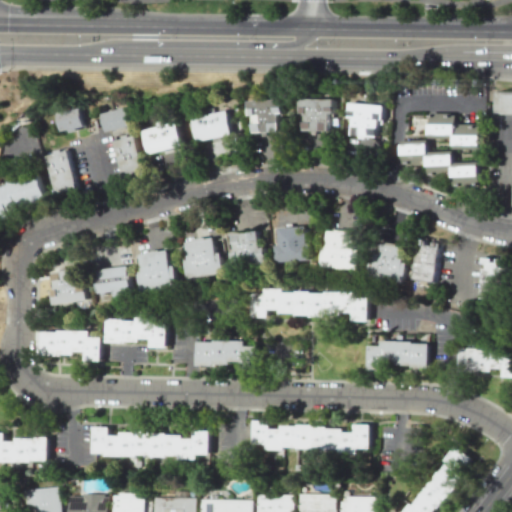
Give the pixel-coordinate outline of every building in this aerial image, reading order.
[(493,113),(511,113),(511,91),(494,91),(493,113)] [(335,99),(300,98),(300,112),(305,112),(305,130),(330,131),(331,111),(335,112),(335,99)] [(284,113),(283,99),(248,101),(249,115),(253,115),(254,132),(281,132),(280,113),(284,113)] [(383,104),(348,103),(348,117),(354,117),(353,136),(382,137),(383,104)] [(103,113),(108,132),(134,125),(129,106),(103,113)] [(87,127),(82,107),(58,113),(63,133),(87,127)] [(408,128),(408,108),(427,108),(427,128),(408,128)] [(198,140),(233,136),(231,112),(196,116),(198,140)] [(432,119),(453,119),(453,133),(432,133),(432,119)] [(184,146),(178,121),(144,130),(150,154),(184,146)] [(485,130),(485,144),(457,144),(457,130),(485,130)] [(115,141),(126,182),(147,176),(136,135),(115,141)] [(406,153),(406,138),(429,138),(429,153),(406,153)] [(47,155),(58,194),(79,189),(69,149),(47,155)] [(431,161),(431,149),(454,149),(454,161),(431,161)] [(484,161),(484,175),(456,175),(456,161),(484,161)] [(0,215),(48,201),(40,173),(0,184),(0,187),(2,193),(0,193),(0,215)] [(282,247),(278,247),(279,261),(313,260),(312,245),(308,245),(307,227),(281,228),(282,247)] [(360,269),(361,231),(329,230),(329,244),(324,243),(323,268),(360,269)] [(268,264),(267,247),(261,248),(260,231),(232,234),(235,267),(268,264)] [(190,278),(225,274),(223,252),(218,252),(216,237),(186,241),(190,278)] [(415,277),(421,239),(441,241),(434,279),(415,277)] [(409,262),(405,262),(407,245),(374,241),(369,277),(406,281),(409,262)] [(142,290),(179,286),(176,264),(171,265),(169,250),(141,253),(143,270),(139,270),(142,290)] [(481,298),(489,254),(509,258),(503,302),(481,298)] [(113,292),(114,299),(121,298),(120,291),(133,289),(130,265),(97,269),(100,294),(113,292)] [(56,304),(88,301),(84,268),(53,271),(56,304)] [(371,321),(372,293),(255,290),(254,317),(270,318),(271,314),(355,316),(354,321),(371,321)] [(109,318),(108,341),(152,342),(152,347),(168,347),(169,320),(109,318)] [(91,331),(44,330),(43,354),(87,354),(87,361),(103,361),(104,337),(91,337),(91,331)] [(258,346),(247,346),(247,341),(199,340),(198,364),(232,365),(233,361),(242,361),(242,369),(258,369),(258,346)] [(431,342),(383,341),(383,346),(371,346),(370,367),(431,368),(431,342)] [(511,377),(511,349),(462,348),(461,370),(495,371),(495,368),(505,369),(505,377),(511,377)] [(373,424),(357,424),(356,428),(282,425),(282,429),(271,428),(272,420),(256,419),(255,444),(268,444),(268,449),(286,450),(286,449),(360,452),(360,448),(372,448),(373,424)] [(212,430),(196,431),(196,438),(186,438),(186,432),(112,433),(112,426),(95,426),(95,457),(199,456),(199,454),(212,454),(212,430)] [(50,438),(6,438),(6,432),(0,431),(0,460),(50,461),(50,438)] [(403,511),(411,502),(414,504),(422,494),(421,494),(439,470),(441,472),(448,462),(445,460),(457,444),(474,458),(461,474),(465,477),(450,497),(448,496),(440,507),(439,506),(434,511),(403,511)] [(61,511),(61,487),(25,488),(25,511),(61,511)] [(120,492),(120,495),(114,495),(113,511),(145,511),(146,493),(120,492)] [(109,511),(109,494),(70,494),(69,511),(109,511)] [(294,511),(294,495),(258,494),(257,511),(294,511)] [(300,511),(337,511),(338,494),(301,494),(300,511)] [(155,496),(155,511),(198,511),(198,497),(155,496)] [(376,511),(377,497),(341,497),(341,511),(376,511)] [(202,498),(202,511),(255,511),(255,499),(202,498)]
